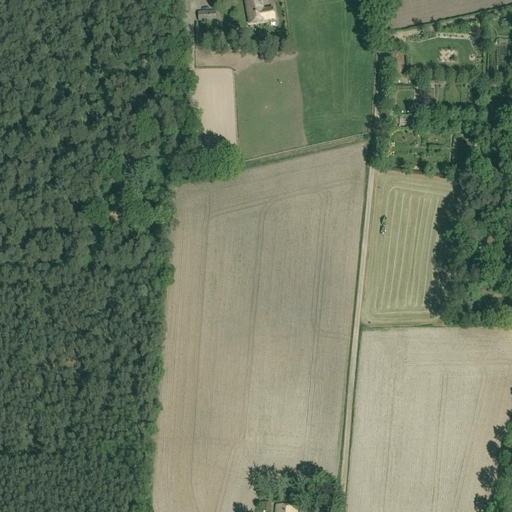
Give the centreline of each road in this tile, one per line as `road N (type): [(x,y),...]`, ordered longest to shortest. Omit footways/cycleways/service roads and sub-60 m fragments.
road 1 (track): [(338,511),(388,0)]
road 2 (track): [(376,122),(511,121)]
road 3 (track): [(511,10),(384,38)]
